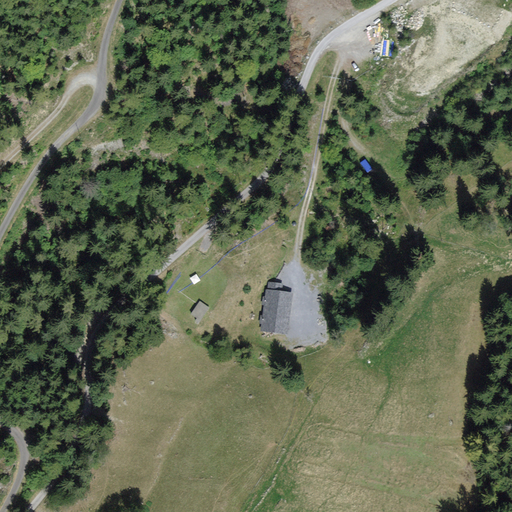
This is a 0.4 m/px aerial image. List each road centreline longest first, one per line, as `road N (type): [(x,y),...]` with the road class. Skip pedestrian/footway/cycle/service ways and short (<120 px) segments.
road 1 (unclassified): [(119,0),(97,98),(33,176),(0,232)]
road 2 (track): [(100,74),(77,82),(0,164)]
